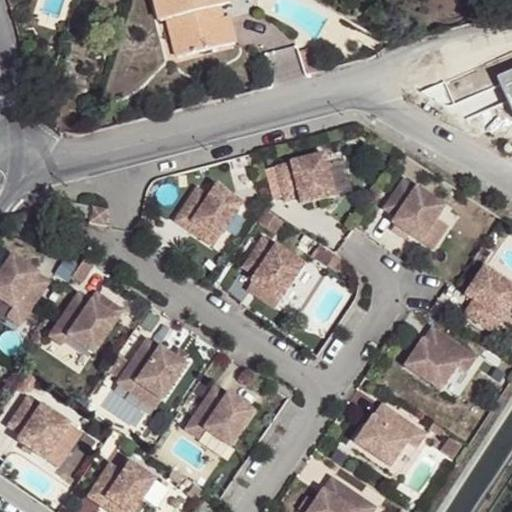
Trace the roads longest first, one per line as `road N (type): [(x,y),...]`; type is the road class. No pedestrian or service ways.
road 1 (residential): [(14,153),(49,158),(136,142),(357,83)]
road 2 (residential): [(357,83),(511,175)]
road 3 (residential): [(357,83),(511,31)]
